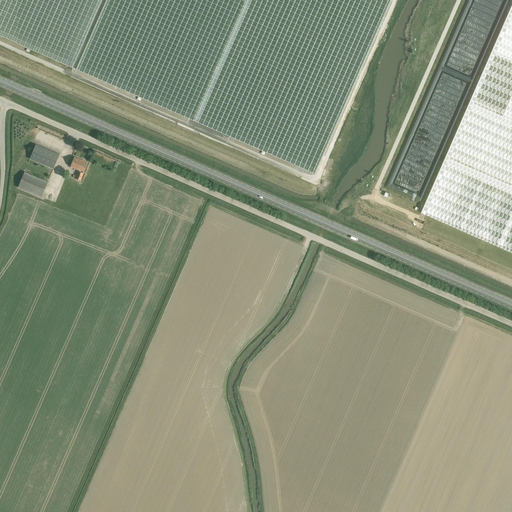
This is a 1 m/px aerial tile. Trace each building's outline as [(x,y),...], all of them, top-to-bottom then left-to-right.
[(0,0),(0,35),(73,67),(102,0),(0,0)] [(30,159),(35,161),(54,169),(60,154),(36,144),(30,159)] [(84,171),(86,167),(88,162),(75,157),(71,166),(84,171)] [(81,180),(84,173),(79,171),(77,176),(74,175),(73,177),(81,180)] [(42,197),(44,192),(48,182),(25,172),(18,187),(42,197)]
